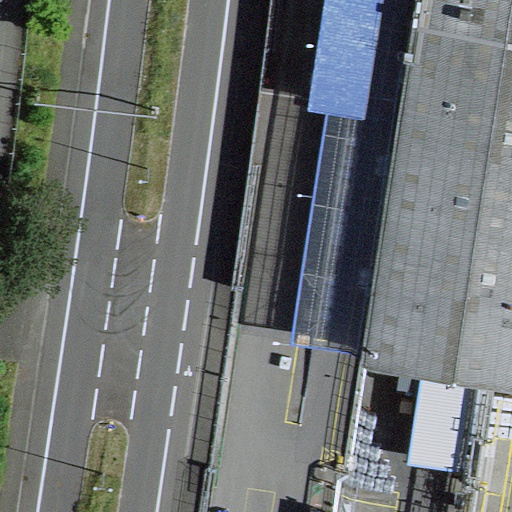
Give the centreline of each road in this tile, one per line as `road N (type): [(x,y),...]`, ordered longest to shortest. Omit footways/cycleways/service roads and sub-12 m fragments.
road 1 (secondary): [(172,320),(211,0)]
road 2 (secondary): [(118,0),(80,311)]
road 3 (secondary): [(80,311),(51,511)]
road 4 (secondary): [(143,511),(172,320)]
